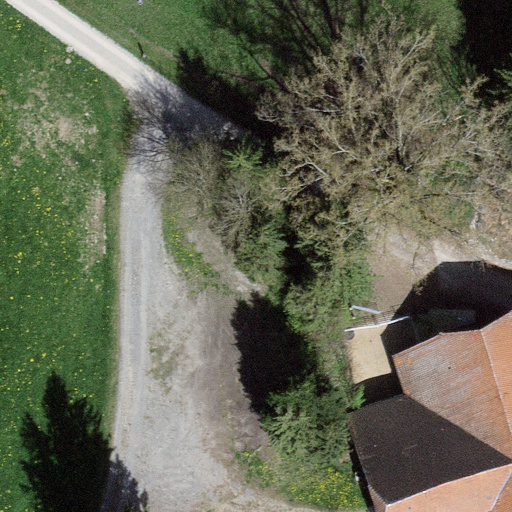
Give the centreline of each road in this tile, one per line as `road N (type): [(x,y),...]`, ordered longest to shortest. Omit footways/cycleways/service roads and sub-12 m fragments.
road 1 (track): [(35,0),(194,115),(511,286)]
road 2 (track): [(194,115),(156,172),(142,226),(142,396),(119,511)]
